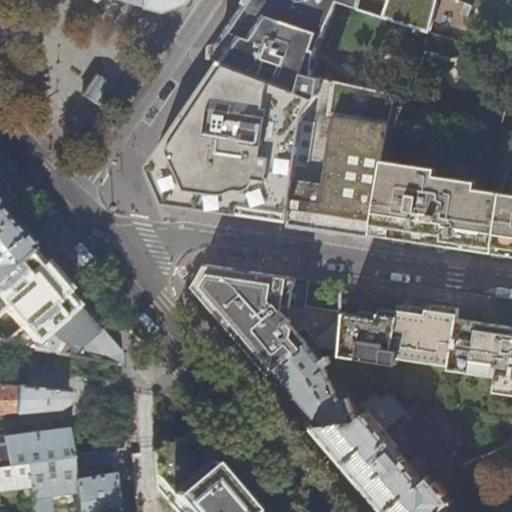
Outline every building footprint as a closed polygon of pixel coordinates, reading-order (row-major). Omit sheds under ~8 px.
[(189,0),(149,0),(145,6),(165,11),(177,6),(188,2),(189,0)] [(316,52),(339,1),(360,8),(362,0),(249,0),(244,8),(237,18),(235,17),(217,43),(216,59),(221,61),(301,91),(306,75),(311,76),(316,52)] [(362,0),(360,8),(360,9),(407,25),(415,0),(362,0)] [(220,211),(287,221),(303,118),(319,95),(322,79),(311,76),(306,75),(301,91),(221,61),(208,79),(181,119),(160,149),(149,166),(165,203),(220,211)] [(82,95),(99,106),(113,86),(96,75),(82,95)] [(396,94),(322,79),(319,95),(303,118),(287,221),(286,227),(324,232),(369,239),(370,234),(374,212),(384,159),(391,122),(333,113),(336,91),(345,93),(344,98),(360,102),(358,109),(392,116),(396,94)] [(511,194),(474,189),(475,180),(435,174),(436,167),(384,159),(374,212),(370,234),(409,240),(484,252),(511,256),(511,194)] [(0,271),(29,247),(4,217),(0,212),(0,271)] [(270,375),(340,317),(340,313),(307,308),(311,280),(265,273),(206,264),(199,277),(194,286),(248,349),(261,365),(270,375)] [(119,351),(78,304),(28,347),(34,348),(119,363),(119,351)] [(340,313),(340,317),(341,316),(340,348),(339,356),(396,364),(397,358),(451,366),(458,319),(459,308),(444,306),(443,312),(428,309),(427,314),(398,310),(397,316),(380,314),(379,318),(340,313)] [(318,346),(340,348),(341,316),(340,317),(270,375),(274,380),(280,387),(287,382),(315,414),(309,418),(308,417),(306,417),(310,422),(313,426),(358,419),(349,397),(338,401),(326,371),(332,369),(328,357),(319,361),(312,351),(318,346)] [(511,327),(458,319),(451,366),(450,369),(499,376),(497,391),(511,393),(511,327)] [(17,386),(0,384),(0,413),(15,412),(17,386)] [(17,385),(17,386),(15,412),(37,410),(58,409),(68,403),(69,389),(35,386),(28,386),(17,385)] [(358,419),(313,426),(370,493),(386,511),(460,511),(456,507),(464,500),(457,492),(465,485),(451,467),(442,475),(443,476),(435,483),(414,458),(419,453),(401,432),(394,432),(387,438),(382,431),(403,413),(388,395),(379,402),(372,395),(359,406),(366,414),(359,419),(358,419)] [(6,434),(3,434),(7,465),(27,463),(71,457),(71,456),(72,455),(67,427),(6,434)] [(166,501),(175,511),(247,511),(252,508),(234,486),(214,462),(189,433),(153,454),(156,490),(166,501)] [(111,449),(72,455),(71,456),(71,457),(74,491),(76,511),(118,511),(114,473),(88,477),(86,467),(114,464),(112,451),(111,449)] [(74,491),(71,457),(27,463),(29,483),(32,511),(70,511),(69,492),(74,491)] [(27,463),(7,465),(0,465),(0,487),(29,483),(27,463)]
